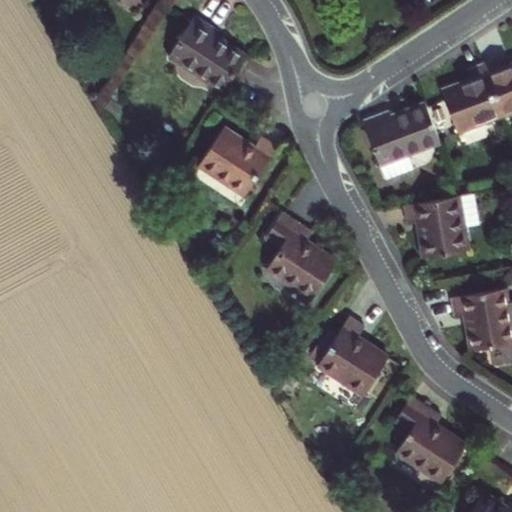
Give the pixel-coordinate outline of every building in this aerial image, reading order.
[(221,87),(243,53),(212,34),(216,27),(193,13),(167,52),(221,87)] [(479,62),(498,114),(511,108),(511,60),(498,66),(494,56),(479,62)] [(439,88),(454,130),(498,114),(479,62),(464,67),(467,77),(439,88)] [(436,139),(422,102),(388,115),(386,109),(361,119),(383,177),(409,167),(404,151),(436,139)] [(252,144),(222,126),(198,163),(244,193),(275,144),(259,134),(252,144)] [(471,191),(402,203),(406,222),(415,220),(422,256),(466,247),(462,227),(477,224),(471,191)] [(310,231),(279,211),(263,236),(279,246),(266,267),(310,296),(335,258),(305,239),(310,231)] [(503,286),(448,296),(452,315),(462,313),(468,349),(511,340),(511,344),(511,299),(506,300),(503,286)] [(363,325),(348,315),(317,363),(362,392),(386,355),(356,335),(363,325)] [(439,413),(409,394),(392,419),(408,430),(395,451),(441,480),(464,442),(434,422),(439,413)] [(511,511),(511,503),(509,507),(482,490),(467,511),(511,511)]
